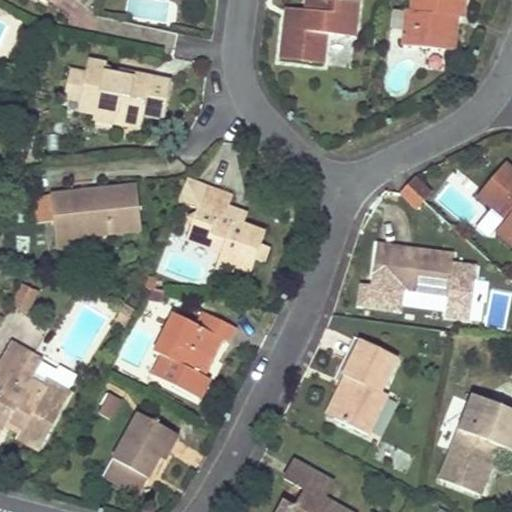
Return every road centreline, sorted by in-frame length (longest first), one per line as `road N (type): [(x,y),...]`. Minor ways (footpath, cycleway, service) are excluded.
road 1 (residential): [(338,186),(328,258),(259,410),(199,511)]
road 2 (residential): [(338,186),(247,99),(237,54),(244,0)]
road 3 (residential): [(500,93),(466,123),(338,186)]
